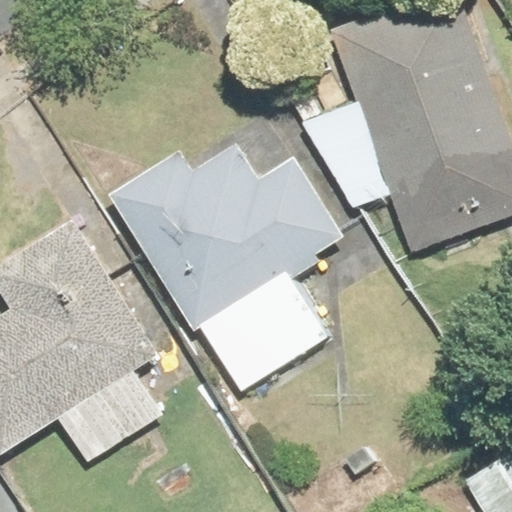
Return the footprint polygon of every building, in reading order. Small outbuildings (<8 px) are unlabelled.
[(326,125),(359,214),(414,193),(441,266),(511,239),(511,99),(475,0),(442,0),(355,32),(382,105),(326,125)] [(281,186),(257,147),(223,168),(209,145),(128,195),(254,396),(334,346),(295,284),(359,244),(311,167),(281,186)] [(84,226),(1,279),(21,311),(0,324),(0,443),(10,460),(169,361),(84,226)] [(194,377),(160,399),(209,473),(243,450),(194,377)] [(511,511),(511,463),(482,484),(501,511),(511,511)]
